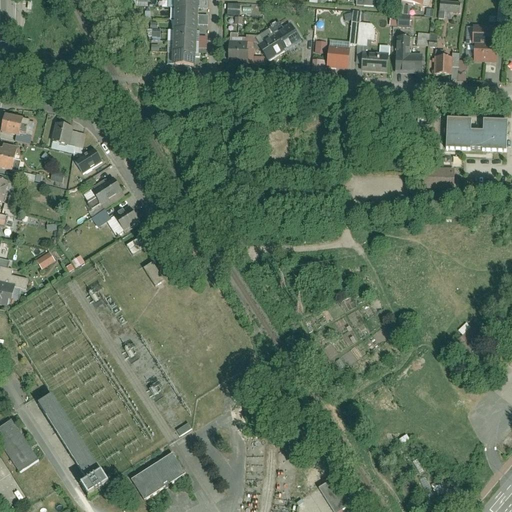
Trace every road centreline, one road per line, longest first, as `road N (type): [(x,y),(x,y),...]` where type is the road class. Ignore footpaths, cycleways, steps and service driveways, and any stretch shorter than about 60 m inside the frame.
road 1 (residential): [(213,80),(511,90)]
road 2 (residential): [(158,220),(104,134),(43,91),(0,83)]
